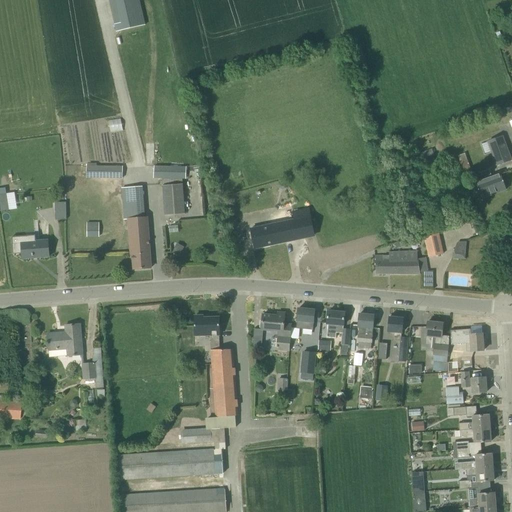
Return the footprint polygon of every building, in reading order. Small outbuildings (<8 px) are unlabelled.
[(146,26),(139,0),(109,0),(117,31),(146,26)] [(511,160),(502,136),(488,141),(497,165),(511,160)] [(86,165),(86,178),(122,178),(122,165),(86,165)] [(185,214),(183,178),(187,178),(187,166),(153,166),(153,178),(163,178),(165,215),(185,214)] [(506,189),(500,173),(476,182),(482,198),(506,189)] [(141,187),(122,189),(124,218),(144,216),(141,187)] [(6,194),(0,194),(0,207),(1,211),(9,210),(6,194)] [(314,236),(308,209),(293,212),(295,220),(251,229),(255,248),(314,236)] [(147,217),(129,218),(131,255),(133,255),(134,269),(151,268),(147,217)] [(98,222),(87,222),(88,236),(99,236),(98,222)] [(423,231),(428,257),(443,254),(438,228),(423,231)] [(49,256),(48,240),(38,241),(37,235),(14,237),(15,254),(22,253),(22,258),(49,256)] [(457,242),(454,250),(454,252),(460,252),(459,258),(465,259),(466,253),(465,253),(466,242),(457,242)] [(176,245),(172,252),(179,256),(183,249),(176,245)] [(389,255),(377,255),(377,274),(420,274),(420,272),(427,271),(425,258),(419,259),(389,258),(389,255)] [(297,328),(305,329),(313,330),(315,310),(298,309),(297,321),(298,321),(297,328)] [(347,351),(348,351),(350,329),(344,328),(345,313),(328,311),(327,324),(328,324),(327,337),(336,338),(337,332),(342,333),(340,354),(347,355),(347,351)] [(289,351),(290,335),(291,325),(284,324),(285,313),(278,313),(277,316),(263,315),(262,329),(278,331),(276,350),(289,351)] [(359,327),(358,334),(358,341),(359,342),(358,348),(371,349),(374,315),(359,314),(358,327),(359,327)] [(203,316),(195,316),(195,335),(211,335),(211,351),(216,417),(236,416),(238,416),(233,349),(220,350),(219,318),(203,318),(203,316)] [(389,317),(388,332),(395,332),(394,340),(401,341),(399,361),(406,361),(408,338),(402,337),(403,318),(389,317)] [(433,362),(434,362),(447,363),(447,356),(448,356),(449,348),(448,348),(448,345),(449,336),(447,336),(442,335),(442,331),(443,323),(428,322),(426,336),(435,337),(433,355),(433,362)] [(47,334),(49,350),(68,349),(68,356),(83,355),(80,324),(65,325),(66,333),(47,334)] [(451,339),(451,345),(461,344),(466,344),(471,343),(472,351),(484,350),(483,334),(471,335),(471,329),(464,329),(450,330),(451,339)] [(254,334),(253,345),(262,346),(263,334),(254,334)] [(319,350),(327,350),(328,341),(319,340),(319,350)] [(380,358),(388,358),(389,343),(381,343),(380,358)] [(83,363),(83,379),(96,379),(96,387),(104,387),(101,346),(94,346),(92,362),(83,363)] [(449,348),(448,356),(460,355),(459,348),(449,348)] [(302,351),(300,372),(301,373),(301,379),(313,380),(314,374),(315,374),(317,353),(302,351)] [(434,362),(433,371),(434,371),(446,372),(447,363),(434,362)] [(354,385),(356,367),(348,366),(347,379),(348,379),(347,384),(354,385)] [(472,387),(473,393),(487,392),(486,378),(469,379),(469,372),(461,373),(462,387),(472,387)] [(277,389),(279,390),(286,390),(288,379),(278,378),(277,389)] [(372,399),(373,391),(372,391),(373,387),(361,386),(360,398),(372,399)] [(446,387),(446,394),(447,404),(463,403),(463,393),(459,393),(459,386),(446,387)] [(377,388),(375,400),(387,401),(388,389),(377,388)] [(314,405),(323,406),(323,401),(319,397),(315,397),(314,405)] [(0,400),(0,418),(19,420),(20,401),(0,400)] [(466,407),(454,408),(454,416),(466,415),(466,407)] [(489,414),(477,415),(473,416),(473,422),(459,423),(459,430),(490,428),(489,414)] [(120,479),(218,472),(224,472),(222,449),(225,449),(224,428),(224,427),(206,429),(200,429),(200,418),(182,419),(184,442),(215,440),(216,449),(119,456),(120,479)] [(474,436),(475,443),(491,442),(490,428),(459,430),(460,436),(474,436)] [(36,430),(36,438),(47,439),(48,431),(36,430)] [(469,441),(456,441),(456,450),(469,449),(468,443),(469,441)] [(456,450),(457,458),(469,457),(469,449),(456,450)] [(462,470),(467,469),(493,467),(492,454),(482,454),(475,455),(476,462),(462,463),(462,470)] [(494,481),(493,467),(467,469),(467,475),(477,475),(478,482),(494,481)] [(460,489),(472,488),(471,480),(459,481),(460,489)] [(225,488),(122,495),(122,511),(223,511),(227,511),(225,488)] [(425,492),(413,493),(414,511),(426,511),(425,492)] [(479,494),(479,500),(469,501),(470,508),(496,506),(495,493),(479,494)]
